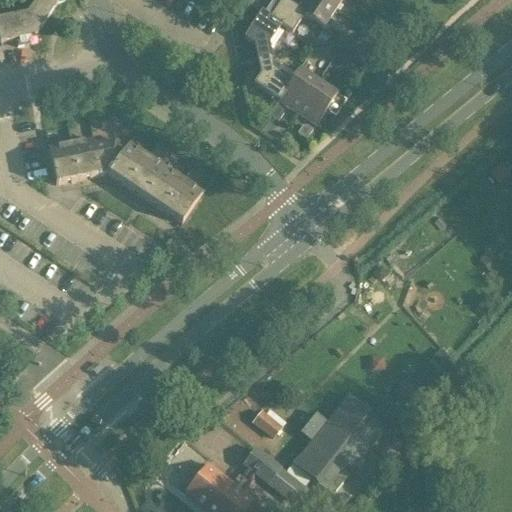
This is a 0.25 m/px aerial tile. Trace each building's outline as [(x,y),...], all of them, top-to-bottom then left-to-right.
[(31,0),(33,6),(30,11),(46,22),(57,5),(64,4),(63,0),(31,0)] [(260,2),(257,0),(250,0),(247,6),(257,12),(261,6),(260,2)] [(270,0),(260,16),(280,29),(291,37),(303,19),(304,18),(291,10),(292,9),(288,6),(279,0),(270,0)] [(322,31),(335,12),(315,0),(297,0),(292,9),(291,10),(304,18),(303,19),(322,31)] [(315,0),(335,12),(342,0),(315,0)] [(0,45),(15,42),(17,49),(37,45),(35,38),(46,22),(30,11),(26,16),(0,20),(0,45)] [(280,29),(260,16),(243,40),(253,47),(256,62),(271,59),(268,46),(280,29)] [(273,72),(271,59),(256,62),(259,77),(253,87),(277,103),(291,83),(273,72)] [(291,83),(277,103),(296,116),(317,85),(298,72),(291,83)] [(345,104),(317,85),(296,116),(315,128),(325,114),(334,120),(345,104)] [(276,107),(269,117),(278,123),(283,116),(282,112),(276,107)] [(302,129),(298,136),(306,142),(313,132),(306,128),(302,129)] [(92,142),(48,151),(55,187),(107,177),(181,226),(202,195),(128,146),(126,149),(114,142),(93,146),(92,142)] [(501,166),(490,176),(498,186),(510,176),(501,166)] [(311,445),(293,468),(299,473),(310,482),(311,483),(331,499),(387,430),(348,399),(327,426),(315,417),(300,436),(311,445)] [(261,414),(251,426),(273,443),(282,430),(265,417),(261,414)] [(254,451),(243,464),(268,485),(269,484),(294,505),(304,492),(311,483),(310,482),(299,473),(293,468),(285,477),(282,474),(264,460),(254,451)] [(182,498),(198,511),(255,511),(251,508),(252,508),(206,469),(182,497),(182,498)]
